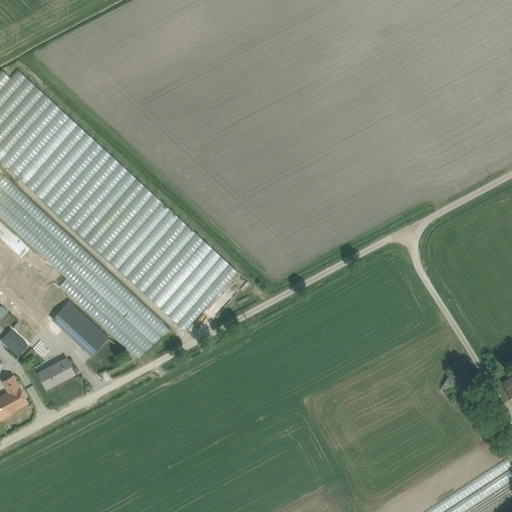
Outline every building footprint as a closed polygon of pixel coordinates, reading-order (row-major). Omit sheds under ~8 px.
[(247,275),(12,68),(7,74),(0,68),(0,166),(183,328),(206,302),(215,310),(247,275)] [(105,333),(0,236),(0,283),(52,331),(61,321),(90,349),(105,333)] [(0,338),(18,354),(40,330),(0,293),(0,359),(0,358),(0,338)] [(73,375),(64,357),(35,371),(44,389),(73,375)] [(472,371),(459,362),(441,387),(454,397),(472,371)] [(0,396),(0,418),(32,401),(16,373),(1,381),(8,392),(0,396)] [(358,494),(459,435),(449,418),(446,420),(449,426),(436,434),(437,435),(414,448),(410,442),(348,478),(358,494)]
